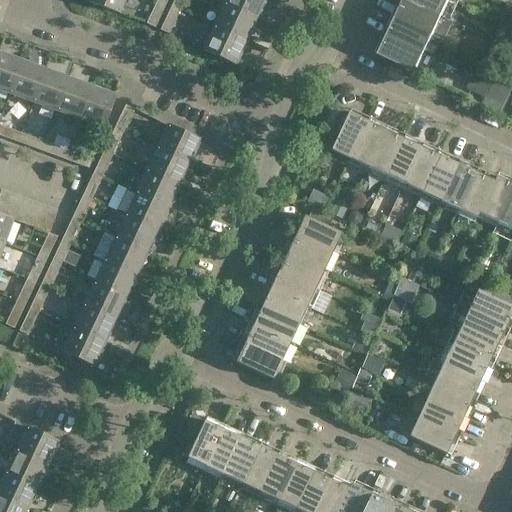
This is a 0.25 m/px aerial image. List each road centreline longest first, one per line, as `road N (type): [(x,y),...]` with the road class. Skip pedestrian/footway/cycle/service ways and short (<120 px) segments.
road 1 (residential): [(181,359),(494,511),(511,472)]
road 2 (residential): [(271,128),(32,18),(39,0)]
road 3 (unclassified): [(181,359),(266,176),(271,128)]
road 4 (residential): [(324,51),(511,136)]
road 5 (residential): [(130,422),(0,364)]
